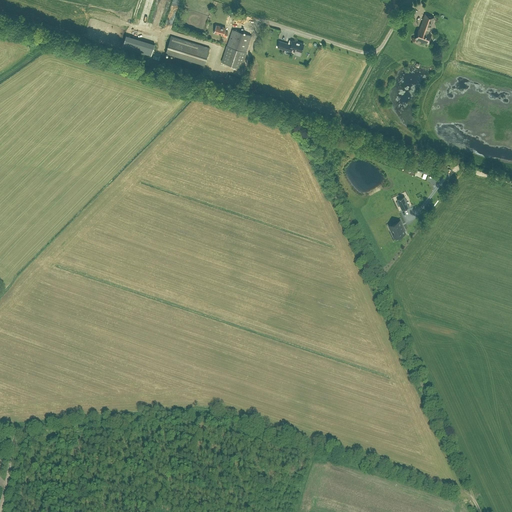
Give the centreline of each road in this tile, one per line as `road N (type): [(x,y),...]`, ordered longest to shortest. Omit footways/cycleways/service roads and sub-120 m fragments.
road 1 (track): [(300,116),(479,511)]
road 2 (track): [(0,20),(336,128)]
road 3 (track): [(511,183),(336,128)]
road 4 (unclassified): [(407,0),(370,52),(265,22)]
